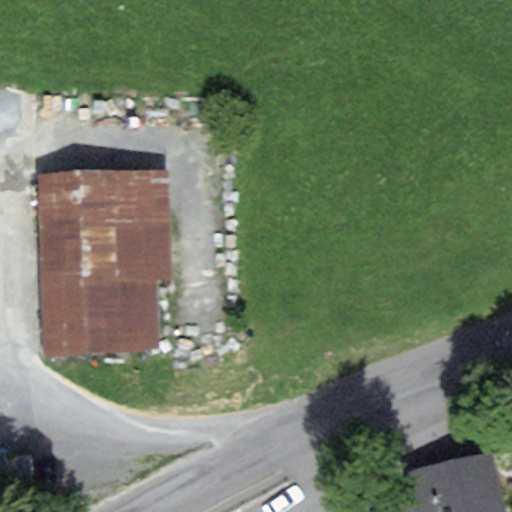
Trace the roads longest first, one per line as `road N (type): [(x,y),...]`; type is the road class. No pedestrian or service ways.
road 1 (unclassified): [(154,511),(358,421)]
road 2 (unclassified): [(358,421),(511,355)]
road 3 (residential): [(289,511),(365,460),(358,421)]
